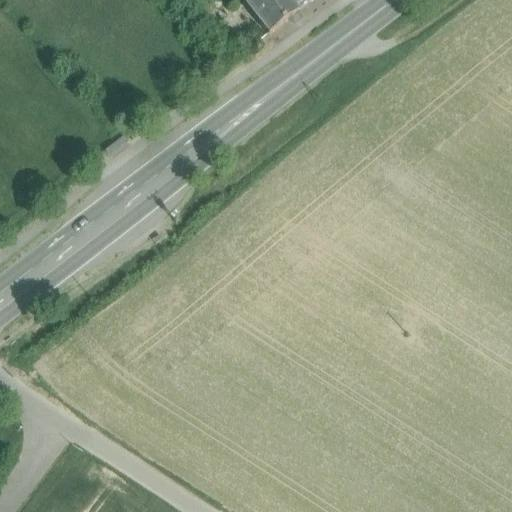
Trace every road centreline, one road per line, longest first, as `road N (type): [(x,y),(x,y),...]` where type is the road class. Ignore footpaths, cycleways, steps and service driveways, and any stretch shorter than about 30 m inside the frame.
road 1 (primary): [(0,305),(395,0)]
road 2 (unclassified): [(0,381),(197,511)]
